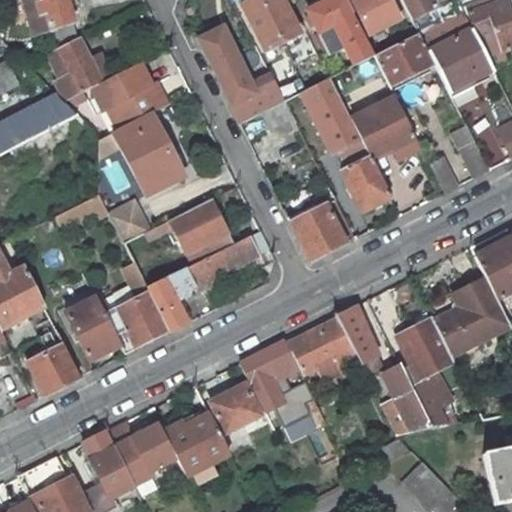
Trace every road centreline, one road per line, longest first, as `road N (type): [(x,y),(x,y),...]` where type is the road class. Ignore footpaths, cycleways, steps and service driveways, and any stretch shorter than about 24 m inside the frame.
road 1 (residential): [(309,297),(0,457)]
road 2 (residential): [(156,0),(309,297)]
road 3 (residential): [(511,194),(309,297)]
